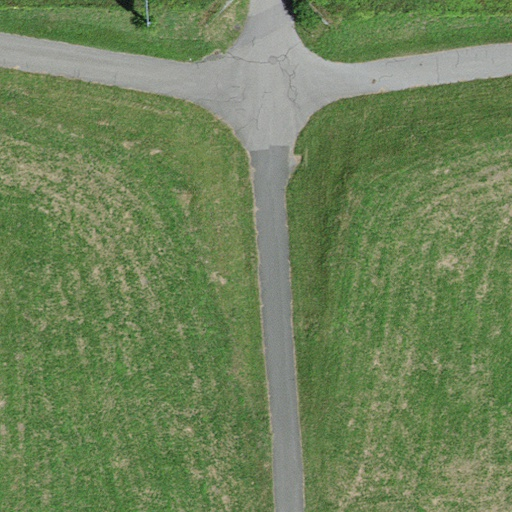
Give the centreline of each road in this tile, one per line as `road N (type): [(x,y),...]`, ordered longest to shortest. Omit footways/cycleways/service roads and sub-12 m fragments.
road 1 (track): [(269,87),(290,511)]
road 2 (track): [(269,87),(0,58)]
road 3 (track): [(269,87),(511,61)]
